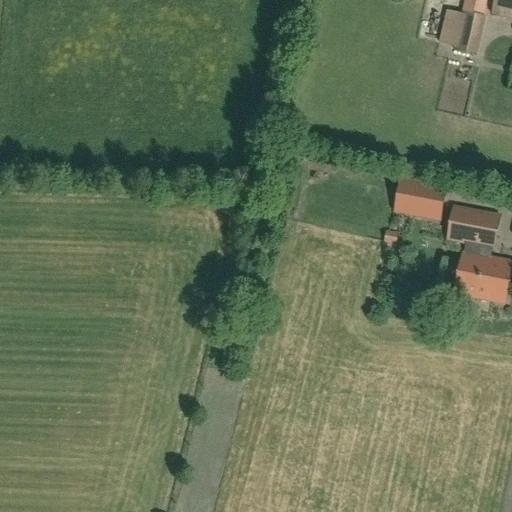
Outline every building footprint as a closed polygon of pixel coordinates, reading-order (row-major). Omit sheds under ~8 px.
[(511,0),(497,0),(494,15),(511,19),(511,0)] [(468,54),(476,16),(463,13),(454,51),(468,54)] [(456,137),(454,112),(439,113),(440,121),(424,123),(425,140),(456,137)] [(402,180),(396,211),(440,220),(446,189),(402,180)] [(511,276),(511,261),(491,258),(493,246),(495,246),(501,219),(455,210),(450,238),(469,241),(467,253),(465,253),(457,295),(431,290),(428,308),(461,314),(464,296),(507,304),(511,276)] [(405,244),(403,233),(389,235),(391,247),(405,244)]
